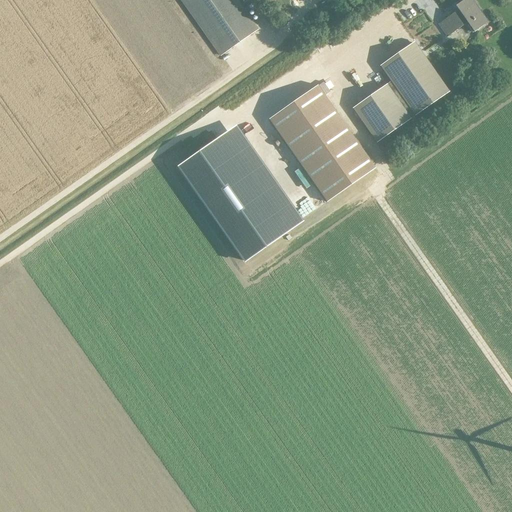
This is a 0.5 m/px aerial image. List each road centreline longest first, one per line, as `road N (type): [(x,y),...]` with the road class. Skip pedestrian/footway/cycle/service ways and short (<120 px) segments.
road 1 (track): [(353,48),(296,55),(0,263)]
road 2 (track): [(240,69),(0,238)]
road 3 (track): [(511,385),(376,190),(389,176)]
